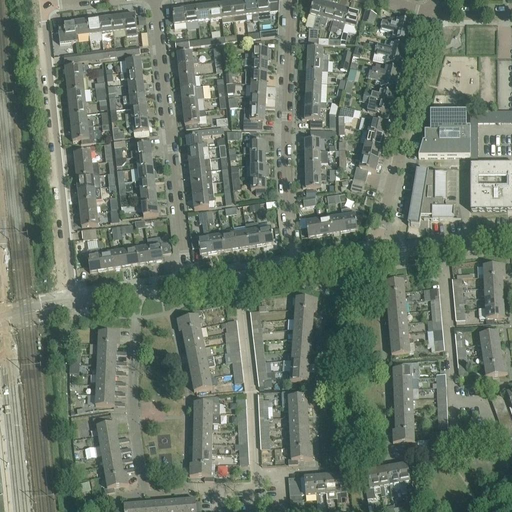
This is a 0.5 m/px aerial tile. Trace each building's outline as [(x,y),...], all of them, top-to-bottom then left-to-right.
[(265,0),(260,1),(256,1),(257,16),(279,13),(279,0),(278,0),(279,0),(269,2),(268,0),(265,0)] [(256,1),(244,3),(246,17),(252,17),(253,23),(258,23),(258,22),(257,16),(256,1)] [(314,2),(310,16),(316,18),(312,31),(320,31),(320,26),(321,22),(326,3),(324,3),(324,5),(314,2)] [(246,22),(246,17),(244,3),(232,4),(234,24),(246,22)] [(326,3),(321,22),(320,26),(325,28),(327,21),(333,23),(336,8),(328,6),(328,4),(326,3)] [(232,4),(220,6),(222,20),(222,26),(234,24),(232,4)] [(209,7),(210,20),(210,22),(222,20),(220,6),(209,7)] [(210,22),(210,20),(209,7),(196,9),(198,23),(210,22)] [(333,23),(331,27),(338,28),(337,31),(343,33),(348,12),(345,11),(344,8),(339,7),(338,9),(336,8),(333,23)] [(173,20),(166,21),(166,27),(186,25),(184,10),(180,11),(179,8),(172,9),(172,12),(173,20)] [(198,23),(196,9),(184,10),(186,25),(198,23)] [(360,13),(355,11),(353,13),(348,12),(343,33),(345,26),(357,29),(361,15),(360,15),(360,13)] [(373,26),(373,25),(376,16),(365,13),(362,25),(373,26)] [(125,38),(128,38),(137,36),(137,31),(135,16),(123,18),(125,38)] [(123,18),(111,19),(114,39),(125,38),(123,18)] [(114,39),(111,19),(99,21),(101,35),(113,34),(114,39)] [(399,19),(394,20),(393,20),(392,20),(390,19),(390,20),(389,24),(379,21),(377,26),(378,27),(381,27),(410,34),(413,24),(398,21),(398,20),(399,20),(399,19)] [(99,21),(88,22),(89,37),(90,43),(102,42),(101,35),(99,21)] [(78,44),(77,38),(76,24),(71,24),(70,22),(65,23),(64,25),(63,25),(64,31),(58,32),(60,47),(78,44)] [(88,22),(76,24),(77,38),(89,37),(88,22)] [(378,27),(377,26),(375,26),(374,31),(380,32),(387,34),(386,39),(407,44),(410,34),(381,27),(378,27)] [(260,34),(260,41),(278,38),(278,37),(277,32),(265,34),(265,33),(260,34)] [(224,39),(225,45),(237,44),(236,37),(224,39)] [(213,40),(214,47),(225,45),(224,39),(213,40)] [(189,50),(188,41),(176,43),(176,51),(189,50)] [(271,58),(271,51),(268,51),(264,51),(264,43),(252,45),(252,50),(253,50),(253,56),(245,56),(245,62),(267,63),(268,58),(271,58)] [(385,43),(384,48),(377,46),(368,43),(367,49),(404,58),(407,48),(392,44),(385,43)] [(353,57),(352,59),(357,60),(359,61),(359,60),(360,60),(363,48),(356,46),(355,49),(353,57)] [(229,61),(230,61),(229,54),(234,54),(233,47),(222,48),(224,62),(229,61)] [(128,58),(140,56),(139,48),(127,50),(128,58)] [(322,50),(318,50),(308,49),(307,62),(329,63),(329,57),(322,57),(322,50)] [(367,49),(375,51),(372,63),(385,66),(385,64),(402,68),(404,58),(367,49)] [(128,58),(127,50),(115,51),(116,59),(128,58)] [(103,61),(116,59),(115,51),(103,53),(103,61)] [(345,52),(342,64),(343,64),(348,65),(351,54),(345,52)] [(103,53),(91,54),(92,62),(103,61),(103,53)] [(79,55),(80,64),(92,62),(91,54),(79,55)] [(198,65),(197,59),(192,59),(192,54),(177,55),(178,67),(198,65)] [(65,65),(80,64),(79,55),(64,57),(65,65)] [(126,63),(119,63),(121,75),(120,75),(120,76),(142,73),(141,61),(131,62),(126,63)] [(267,63),(245,62),(245,68),(252,68),(252,74),(267,75),(267,63)] [(307,73),(328,74),(329,63),(307,62),(307,73)] [(178,67),(180,79),(194,78),(193,66),(198,66),(198,65),(178,67)] [(370,70),(369,75),(398,82),(401,72),(391,70),(386,68),(376,66),(375,71),(370,70)] [(66,82),(82,80),(89,80),(87,67),(65,69),(66,82)] [(97,79),(104,78),(103,70),(96,71),(97,79)] [(356,72),(355,72),(350,70),(349,74),(347,82),(354,84),(357,72),(356,72)] [(129,87),(143,85),(142,73),(120,76),(121,82),(128,81),(129,87)] [(328,74),(307,73),(306,85),(321,86),(321,74),(328,75),(328,74)] [(246,74),(245,86),(266,87),(267,75),(252,74),(246,74)] [(369,75),(368,80),(376,82),(375,87),(380,88),(386,90),(396,92),(398,82),(369,75)] [(180,79),(181,91),(196,89),(194,78),(180,79)] [(68,94),(82,93),(84,92),(82,80),(66,82),(68,94)] [(345,88),(344,94),(351,96),(354,84),(347,83),(346,83),(345,88)] [(143,85),(129,87),(130,98),(123,99),(123,100),(145,97),(143,85)] [(233,85),(226,86),(227,96),(235,95),(235,85),(233,85)] [(306,98),(320,98),(321,86),(306,85),(306,98)] [(266,87),(245,86),(251,86),(251,99),(266,99),(266,87)] [(181,91),(182,103),(203,101),(205,101),(203,89),(196,89),(181,91)] [(105,90),(96,91),(96,98),(92,98),(92,103),(99,103),(106,102),(105,90)] [(84,92),(82,93),(68,94),(69,106),(85,105),(84,92)] [(363,99),(392,106),(393,102),(395,103),(396,98),(394,97),(395,96),(380,92),(379,96),(365,93),(363,99)] [(145,97),(123,100),(124,106),(131,105),(131,111),(146,109),(145,97)] [(320,98),(306,98),(303,97),(302,105),(305,105),(305,110),(320,110),(326,111),(327,105),(320,105),(320,98)] [(244,110),(265,111),(266,99),(251,99),(250,110),(244,110)] [(363,99),(362,105),(368,106),(367,113),(374,114),(375,112),(380,113),(390,115),(392,106),(363,99)] [(228,101),(229,110),(229,111),(236,109),(238,110),(237,100),(234,100),(228,101)] [(203,101),(182,103),(184,115),(204,113),(203,101)] [(99,103),(100,113),(107,112),(106,102),(99,103)] [(85,105),(69,106),(70,118),(86,117),(85,105)] [(146,109),(131,111),(132,116),(125,117),(126,124),(147,121),(146,109)] [(344,128),(344,119),(347,119),(353,120),(355,112),(341,109),(339,118),(339,128),(344,128)] [(265,111),(244,110),(243,122),(265,123),(265,111)] [(322,131),(323,123),(319,122),(320,110),(305,110),(305,114),(302,113),(302,122),(311,122),(310,130),(322,131)] [(184,115),(185,127),(200,126),(199,119),(206,118),(205,113),(204,113),(184,115)] [(470,159),(470,171),(471,213),(511,212),(511,166),(478,166),(478,125),(511,125),(511,113),(480,114),(470,114),(470,128),(470,159)] [(470,128),(466,128),(466,114),(430,114),(430,133),(425,132),(425,143),(423,143),(419,160),(470,159),(470,128)] [(93,129),(93,128),(93,122),(87,123),(86,117),(70,118),(71,131),(93,129)] [(360,125),(359,131),(362,132),(367,134),(384,138),(387,125),(378,123),(371,121),(365,120),(364,125),(360,125)] [(133,123),(126,124),(127,129),(133,128),(134,135),(149,133),(147,121),(133,123)] [(93,129),(71,131),(73,143),(81,142),(82,147),(81,147),(96,146),(96,145),(95,145),(93,129)] [(114,129),(112,130),(114,142),(125,141),(124,133),(119,134),(118,129),(114,129)] [(201,138),(224,136),(223,130),(201,132),(191,134),(192,139),(186,139),(186,140),(183,140),(184,147),(187,147),(188,152),(208,149),(207,149),(207,144),(202,145),(201,138)] [(322,133),(311,133),(311,142),(315,141),(320,141),(323,141),(322,133)] [(384,138),(367,134),(364,146),(381,150),(384,138)] [(227,135),(228,143),(242,143),(242,135),(227,135)] [(249,156),(250,156),(265,155),(265,151),(268,151),(268,143),(260,143),(260,135),(250,135),(250,150),(244,150),(244,156),(249,156)] [(305,142),(305,154),(320,153),(320,141),(315,141),(311,142),(305,142)] [(150,145),(137,147),(135,147),(136,153),(131,153),(131,160),(136,159),(152,157),(150,145)] [(111,146),(104,147),(106,164),(109,164),(113,164),(111,146)] [(357,156),(362,157),(379,162),(381,150),(364,146),(362,157),(357,156)] [(79,150),(80,154),(74,155),(75,168),(98,165),(92,165),(90,153),(91,153),(90,149),(79,150)] [(208,149),(188,152),(189,163),(209,161),(208,149)] [(320,153),(305,154),(305,166),(320,166),(328,165),(327,153),(324,153),(320,153)] [(265,155),(250,156),(250,168),(265,167),(265,155)] [(357,156),(355,162),(360,163),(359,169),(368,172),(376,173),(379,162),(362,157),(357,156)] [(152,157),(136,159),(138,171),(153,169),(152,157)] [(126,160),(116,161),(117,169),(122,168),(127,164),(126,160)] [(209,161),(189,163),(190,175),(211,173),(210,167),(210,161),(209,161)] [(98,177),(100,177),(98,165),(75,168),(77,180),(98,178),(98,177)] [(320,166),(305,166),(306,178),(321,178),(320,166)] [(266,180),(266,175),(269,175),(268,167),(265,167),(250,168),(251,180),(266,180)] [(153,169),(138,171),(139,183),(135,183),(135,184),(141,183),(154,181),(154,177),(157,177),(156,169),(153,169)] [(356,169),(355,175),(367,178),(368,172),(359,169),(356,169)] [(417,171),(408,227),(409,227),(409,226),(411,226),(411,227),(419,228),(421,219),(432,219),(432,221),(431,221),(461,222),(461,221),(453,221),(453,219),(454,219),(454,210),(443,210),(443,203),(445,203),(445,204),(446,204),(446,176),(445,176),(443,176),(435,176),(428,175),(428,173),(420,171),(420,172),(418,172),(418,171),(417,171)] [(212,184),(211,173),(190,175),(192,187),(212,184)] [(355,175),(354,181),(365,184),(367,178),(355,175)] [(78,192),(94,190),(101,190),(101,189),(100,190),(98,178),(77,180),(78,192)] [(303,190),(321,190),(321,183),(325,183),(325,178),(321,178),(306,178),(306,182),(303,182),(303,190)] [(256,197),(266,197),(266,180),(251,180),(251,192),(256,192),(256,197)] [(154,181),(141,183),(135,184),(135,189),(140,189),(141,195),(156,193),(154,181)] [(239,181),(232,182),(233,193),(240,192),(239,181)] [(354,181),(353,182),(352,187),(364,189),(365,184),(354,181)] [(212,184),(192,187),(193,199),(214,197),(212,184)] [(101,190),(94,190),(78,192),(79,204),(96,202),(102,202),(101,190)] [(157,205),(156,193),(141,195),(142,207),(157,205)] [(214,203),(214,197),(193,199),(194,211),(209,210),(208,204),(214,203)] [(339,197),(327,199),(328,205),(336,204),(336,205),(340,205),(340,204),(339,197)] [(306,199),(302,199),(304,210),(316,208),(314,198),(306,199)] [(366,199),(364,208),(372,210),(374,201),(366,199)] [(117,200),(110,201),(111,213),(118,213),(117,200)] [(79,204),(80,217),(97,215),(96,202),(79,204)] [(131,214),(142,212),(143,219),(158,217),(157,205),(142,207),(131,208),(131,214)] [(342,218),(345,234),(357,232),(356,222),(362,221),(363,215),(349,211),(341,212),(342,218)] [(206,214),(208,226),(214,225),(212,213),(206,214)] [(206,214),(198,215),(200,226),(202,226),(204,235),(209,234),(208,226),(206,214)] [(80,217),(82,229),(98,227),(97,215),(80,217)] [(342,218),(330,220),(333,236),(345,234),(342,218)] [(318,222),(320,238),(333,236),(330,220),(318,222)] [(318,222),(306,223),(308,240),(320,238),(318,222)] [(136,231),(145,230),(144,223),(135,224),(136,231)] [(257,225),(245,227),(246,233),(249,249),(261,248),(258,231),(257,225)] [(121,239),(120,229),(112,230),(114,240),(121,239)] [(258,231),(261,248),(274,246),(271,229),(258,231)] [(234,231),(221,233),(222,237),(224,253),(237,251),(234,235),(234,231)] [(97,237),(96,232),(82,233),(83,243),(97,241),(97,237)] [(237,251),(249,249),(246,233),(234,235),(237,251)] [(198,238),(190,240),(190,241),(192,251),(199,250),(200,257),(212,255),(209,234),(204,235),(205,239),(198,240),(198,238)] [(209,234),(212,255),(224,253),(222,237),(210,238),(209,234)] [(160,239),(147,241),(148,248),(151,265),(163,263),(163,257),(161,246),(160,242),(160,239)] [(160,241),(160,242),(161,246),(163,257),(171,255),(169,245),(167,245),(166,241),(160,241)] [(150,265),(148,248),(136,250),(138,267),(150,265)] [(99,250),(88,252),(88,258),(87,258),(90,274),(102,273),(99,256),(99,250)] [(138,267),(136,250),(124,252),(126,269),(138,267)] [(126,269),(124,252),(112,254),(114,271),(126,269)] [(112,254),(100,256),(99,256),(102,273),(114,271),(112,254)] [(489,263),(480,263),(480,270),(478,270),(479,274),(478,274),(477,274),(470,274),(470,281),(478,280),(483,280),(502,279),(502,280),(505,279),(505,267),(490,268),(489,263)] [(397,283),(382,284),(383,293),(383,297),(386,296),(405,294),(404,291),(404,289),(403,282),(406,282),(406,277),(396,278),(397,283)] [(502,279),(483,280),(484,290),(503,289),(502,280),(502,279)] [(503,300),(503,289),(484,290),(485,301),(503,300)] [(439,291),(430,292),(430,299),(435,299),(440,298),(439,291)] [(317,314),(317,301),(302,300),(303,295),(293,294),(293,300),(296,300),(295,312),(314,314),(317,314)] [(405,294),(386,296),(387,306),(405,305),(412,304),(412,300),(405,301),(405,294)] [(504,310),(503,300),(485,301),(485,311),(504,310)] [(463,302),(454,302),(455,310),(459,309),(464,309),(463,302)] [(435,305),(431,305),(431,312),(441,312),(440,304),(435,305)] [(406,315),(405,305),(387,306),(388,316),(406,315)] [(456,323),(465,322),(464,309),(459,309),(460,315),(455,316),(456,323)] [(479,311),(480,321),(486,321),(504,320),(504,310),(479,311)] [(192,319),(177,322),(179,334),(182,334),(201,330),(198,318),(201,318),(200,312),(191,314),(192,319)] [(295,312),(294,322),(313,323),(314,314),(295,312)] [(388,316),(389,327),(407,325),(406,315),(388,316)] [(441,319),(437,319),(437,325),(433,326),(433,333),(442,332),(441,319)] [(294,322),(294,332),(312,333),(313,323),(294,322)] [(408,335),(407,325),(389,327),(390,337),(408,335)] [(90,346),(90,352),(116,353),(117,347),(119,347),(120,335),(105,334),(105,329),(96,329),(95,334),(101,335),(101,341),(98,341),(98,347),(90,346)] [(201,330),(182,334),(184,344),(203,340),(201,330)] [(239,339),(238,330),(226,331),(226,335),(225,335),(225,341),(239,339)] [(311,344),(312,333),(294,332),(293,343),(311,344)] [(439,340),(443,339),(442,332),(433,333),(434,343),(434,346),(439,346),(439,340)] [(476,337),(476,340),(480,340),(481,347),(499,344),(498,334),(476,337)] [(413,345),(413,341),(409,341),(408,335),(390,337),(391,347),(413,345)] [(465,349),(468,348),(468,344),(465,342),(460,342),(460,336),(455,337),(456,350),(465,349)] [(239,339),(225,341),(220,343),(220,347),(226,345),(227,350),(240,348),(239,339)] [(444,353),(443,339),(439,340),(439,346),(434,346),(435,349),(435,353),(444,353)] [(184,344),(186,355),(205,351),(203,340),(184,344)] [(311,354),(311,344),(293,343),(292,353),(311,354)] [(481,347),(482,357),(501,354),(499,344),(481,347)] [(409,356),(409,357),(414,356),(414,352),(413,345),(391,347),(391,357),(409,356)] [(227,350),(227,356),(231,355),(232,358),(241,357),(240,348),(227,350)] [(188,365),(212,360),(210,350),(205,351),(186,355),(188,365)] [(90,352),(90,356),(98,356),(97,362),(116,362),(116,353),(90,352)] [(310,364),(311,354),(292,353),(291,363),(310,364)] [(502,364),(501,354),(482,357),(484,367),(502,364)] [(232,358),(233,367),(242,366),(241,357),(232,358)] [(188,365),(190,376),(209,372),(208,369),(215,368),(213,359),(212,360),(188,365)] [(97,362),(97,371),(116,372),(116,362),(97,362)] [(462,363),(457,363),(458,370),(467,370),(467,362),(462,363)] [(291,363),(291,374),(309,375),(310,364),(291,363)] [(493,383),(492,378),(507,376),(505,364),(502,364),(484,367),(486,379),(483,379),(483,385),(493,383)] [(233,367),(234,376),(243,375),(242,366),(233,367)] [(395,371),(393,371),(393,382),(412,381),(411,366),(395,366),(395,371)] [(97,371),(97,380),(115,381),(116,372),(97,371)] [(211,381),(210,380),(209,372),(190,376),(192,385),(211,381)] [(291,374),(290,383),(309,385),(309,375),(291,374)] [(234,376),(234,378),(235,385),(244,384),(243,375),(234,376)] [(97,380),(96,389),(115,390),(115,381),(97,380)] [(212,390),(211,381),(192,385),(194,394),(212,390)] [(412,391),(412,381),(393,382),(394,392),(412,391)] [(90,397),(90,398),(115,399),(115,390),(96,389),(96,398),(90,397)] [(412,391),(394,392),(394,402),(413,401),(412,391)] [(490,400),(492,406),(504,402),(502,396),(490,400)] [(262,397),(258,397),(259,409),(268,409),(270,408),(270,402),(268,402),(262,403),(262,397)] [(90,398),(89,407),(95,407),(95,408),(114,409),(115,399),(90,398)] [(303,398),(282,399),(282,408),(307,407),(307,398),(303,398)] [(394,402),(394,412),(413,412),(413,401),(394,402)] [(504,402),(492,406),(494,411),(506,407),(504,402)] [(194,405),(194,414),(219,415),(219,405),(196,405),(194,405)] [(307,407),(282,408),(282,409),(284,409),(285,414),(289,413),(289,417),(308,416),(307,407)] [(496,417),(508,413),(506,407),(494,411),(496,417)] [(268,409),(259,409),(259,418),(259,421),(268,420),(268,409)] [(414,422),(413,412),(394,412),(395,423),(414,422)] [(499,423),(510,419),(508,413),(496,417),(499,423)] [(194,414),(194,424),(212,424),(212,426),(219,426),(219,415),(194,414)] [(308,416),(289,417),(289,426),(308,425),(308,416)] [(111,418),(93,421),(94,429),(97,429),(97,430),(116,427),(115,425),(113,425),(111,418)] [(511,423),(510,419),(499,423),(501,428),(511,424),(511,423)] [(395,423),(395,433),(414,432),(414,422),(395,423)] [(194,424),(194,433),(212,433),(212,426),(212,424),(194,424)] [(511,424),(501,428),(503,434),(511,430),(511,424)] [(308,425),(289,426),(290,435),(309,434),(308,425)] [(116,427),(97,430),(97,431),(99,440),(117,437),(116,427)] [(505,439),(511,436),(511,430),(503,434),(505,439)] [(417,444),(414,444),(414,432),(395,433),(392,433),(393,445),(408,444),(408,450),(418,449),(417,444)] [(194,433),(193,442),(212,442),(212,433),(194,433)] [(248,434),(238,434),(238,440),(239,443),(248,443),(248,434)] [(309,434),(290,435),(290,444),(309,443),(309,434)] [(269,436),(260,436),(260,445),(270,445),(269,436)] [(117,437),(99,440),(101,451),(119,448),(117,437)] [(193,442),(193,451),(212,451),(212,442),(193,442)] [(291,462),(288,462),(288,467),(298,467),(298,462),(313,461),(312,448),(309,449),(309,443),(290,444),(291,455),(293,455),(294,461),(291,462)] [(119,448),(101,451),(102,461),(121,458),(119,448)] [(193,451),(193,460),(212,461),(212,456),(216,456),(216,452),(212,452),(212,451),(193,451)] [(121,458),(102,461),(104,471),(122,468),(121,458)] [(190,466),(190,478),(205,479),(205,484),(214,484),(214,472),(211,472),(212,466),(218,466),(218,462),(212,462),(212,461),(193,460),(193,466),(190,466)] [(402,495),(407,494),(405,484),(415,483),(413,470),(412,470),(413,472),(408,473),(407,465),(397,467),(402,495)] [(393,499),(396,499),(396,496),(395,492),(401,491),(402,495),(397,467),(387,469),(393,499)] [(122,468),(104,471),(106,484),(109,483),(110,490),(107,490),(104,491),(105,496),(115,495),(114,490),(129,487),(127,475),(124,475),(122,468)] [(392,497),(392,499),(393,499),(387,469),(377,471),(380,489),(381,499),(386,498),(384,488),(390,487),(392,497)] [(366,472),(369,486),(369,490),(365,491),(367,501),(372,501),(375,500),(374,490),(380,489),(377,471),(366,472)] [(326,477),(327,496),(328,506),(331,505),(331,502),(337,501),(338,510),(338,505),(337,495),(336,476),(326,477)] [(345,476),(336,476),(337,495),(338,505),(341,505),(340,495),(347,494),(345,476)] [(318,507),(321,506),(320,496),(326,496),(327,506),(328,506),(327,496),(326,477),(316,478),(318,506),(318,507)] [(318,507),(318,506),(316,478),(304,479),(306,498),(306,502),(316,501),(317,507),(318,507)] [(196,511),(196,501),(184,502),(185,511),(196,511)] [(185,511),(184,502),(173,503),(173,511),(185,511)] [(173,511),(173,503),(161,504),(162,511),(173,511)]
